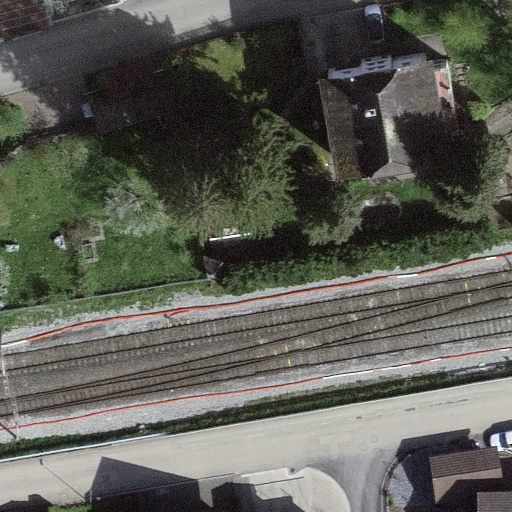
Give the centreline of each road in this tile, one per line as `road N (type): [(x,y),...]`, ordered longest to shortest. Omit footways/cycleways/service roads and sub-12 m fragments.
road 1 (residential): [(351,445),(0,496)]
road 2 (residential): [(0,81),(274,0)]
road 3 (residential): [(511,416),(351,445)]
